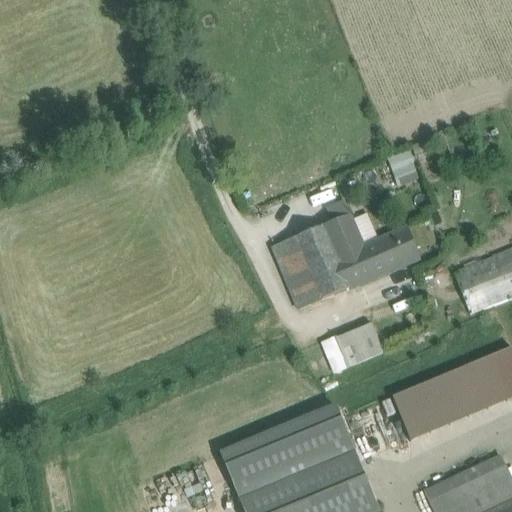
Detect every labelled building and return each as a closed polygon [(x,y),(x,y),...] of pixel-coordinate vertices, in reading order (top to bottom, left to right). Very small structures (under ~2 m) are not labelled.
[(344,204),(327,212),(332,223),(350,216),(344,204)] [(332,223),(274,248),(299,311),(372,281),(358,249),(363,248),(350,216),(332,223)] [(363,248),(358,249),(372,281),(420,261),(407,229),(363,248)] [(511,250),(453,274),(470,317),(511,299),(511,250)] [(371,324),(335,339),(347,369),(383,354),(371,324)] [(335,339),(323,344),(335,374),(347,369),(335,339)] [(401,439),(511,399),(511,360),(508,350),(385,393),(401,439)] [(432,511),(511,511),(511,480),(506,468),(429,504),(432,511)]
